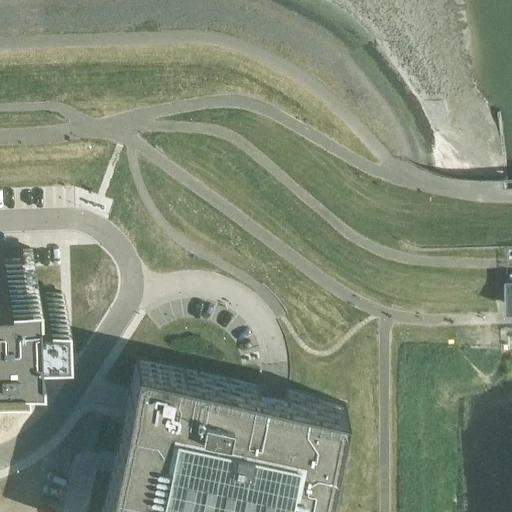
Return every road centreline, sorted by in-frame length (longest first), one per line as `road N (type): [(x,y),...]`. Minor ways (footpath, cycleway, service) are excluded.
road 1 (residential): [(0,222),(90,225),(118,248),(124,276),(143,294)]
road 2 (residential): [(143,294),(181,281),(229,289),(270,331),(277,357)]
